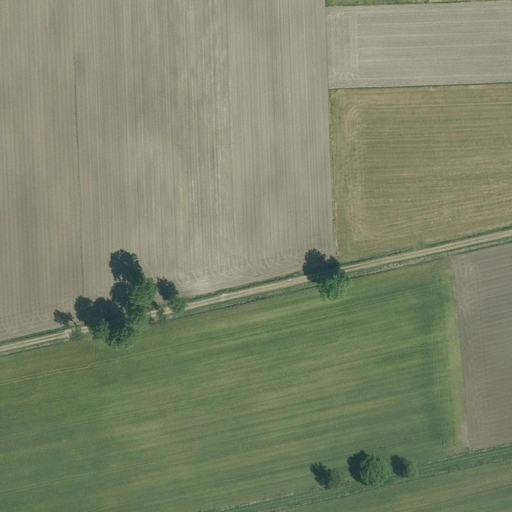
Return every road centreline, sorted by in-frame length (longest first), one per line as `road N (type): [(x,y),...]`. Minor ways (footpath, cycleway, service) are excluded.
road 1 (track): [(0,349),(511,233)]
road 2 (track): [(241,511),(511,448)]
